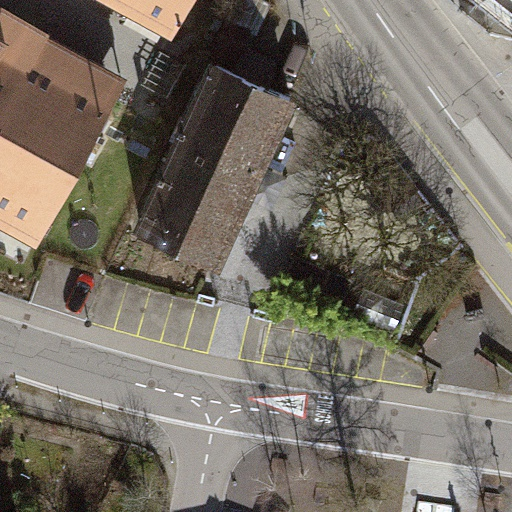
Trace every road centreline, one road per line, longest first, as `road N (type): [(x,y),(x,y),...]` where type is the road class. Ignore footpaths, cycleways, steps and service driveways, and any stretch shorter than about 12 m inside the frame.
road 1 (residential): [(215,399),(511,445)]
road 2 (secondary): [(511,177),(370,0)]
road 3 (residential): [(0,343),(215,399)]
